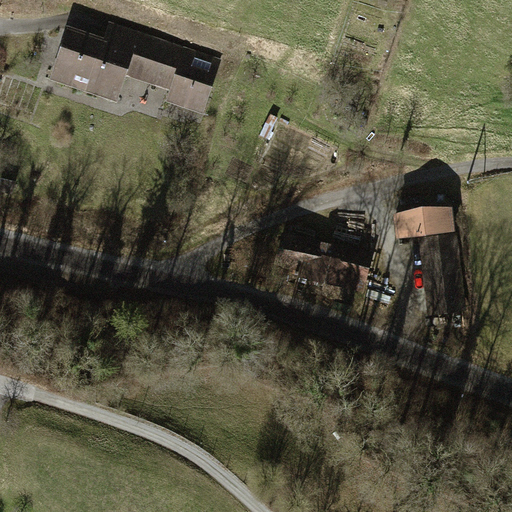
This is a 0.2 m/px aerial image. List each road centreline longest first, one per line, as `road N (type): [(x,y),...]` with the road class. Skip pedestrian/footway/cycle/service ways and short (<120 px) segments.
road 1 (residential): [(170,278),(230,235),(382,191),(511,167)]
road 2 (residential): [(170,278),(407,339),(511,382)]
road 3 (track): [(263,511),(212,465),(156,433),(0,379)]
road 4 (residential): [(0,234),(170,278)]
